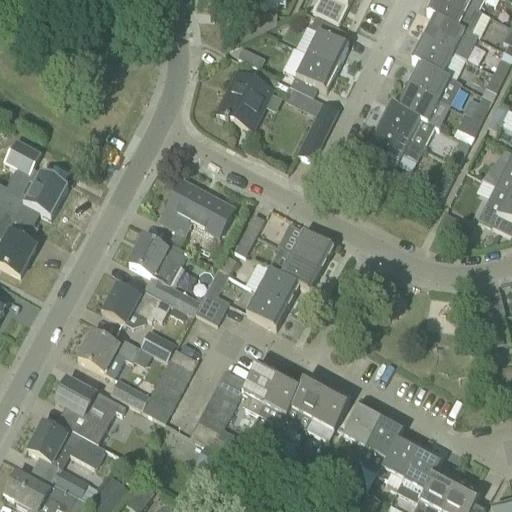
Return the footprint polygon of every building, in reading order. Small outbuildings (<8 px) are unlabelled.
[(215,0),(215,8),(219,8),(232,10),(277,13),(277,10),(277,0),(215,0)] [(321,0),(312,18),(338,31),(353,0),(321,0)] [(465,39),(466,38),(470,40),(481,19),(478,17),(478,18),(444,0),(436,0),(426,19),(434,23),(465,39)] [(444,0),(478,18),(478,17),(486,0),(444,0)] [(243,19),(240,51),(277,34),(278,22),(243,19)] [(306,32),(295,54),(307,60),(338,75),(349,52),(341,48),(346,38),(345,37),(344,37),(328,29),(323,27),(315,23),(309,34),(306,32)] [(434,23),(423,45),(453,61),(465,39),(434,23)] [(511,34),(508,33),(501,47),(511,52),(511,34)] [(442,82),(453,61),(423,45),(411,66),(419,70),(442,82)] [(242,54),(237,64),(248,70),(253,59),(242,54)] [(265,65),(253,59),(248,70),(260,75),(265,65)] [(307,60),(291,93),(294,94),(313,104),(319,93),(327,98),(338,75),(307,60)] [(503,85),(510,70),(500,65),(493,80),(503,85)] [(419,70),(408,92),(439,108),(449,113),(461,90),(451,85),(450,86),(442,82),(419,70)] [(496,99),(503,85),(493,80),(486,94),(496,99)] [(281,104),(271,99),(271,97),(239,81),(219,119),(228,123),(226,126),(229,128),(231,125),(254,136),(265,113),(274,117),(281,104)] [(397,113),(428,129),(439,108),(408,92),(397,113)] [(294,94),(287,108),(318,123),(324,109),(313,104),(294,94)] [(313,169),(339,117),(324,109),(318,123),(298,161),(313,169)] [(391,110),(379,132),(416,151),(423,154),(434,132),(428,129),(397,113),(391,110)] [(481,129),(488,115),(478,110),(471,124),(481,129)] [(474,144),(481,129),(471,124),(464,139),(474,144)] [(416,151),(379,132),(368,154),(375,158),(370,168),(393,180),(402,161),(416,168),(423,154),(416,151)] [(460,146),(456,153),(466,159),(471,151),(460,146)] [(0,193),(0,217),(17,227),(33,236),(41,222),(51,228),(68,196),(50,186),(33,177),(41,163),(15,149),(3,171),(13,176),(3,195),(2,194),(0,193)] [(449,168),(459,173),(466,159),(456,153),(449,168)] [(511,159),(495,191),(511,199),(511,159)] [(430,199),(442,205),(443,205),(452,187),(439,181),(430,199)] [(176,236),(168,250),(178,255),(186,241),(185,241),(191,229),(219,244),(233,216),(181,189),(160,228),(176,236)] [(511,199),(495,191),(477,225),(511,242),(511,199)] [(0,255),(0,272),(3,274),(20,284),(36,255),(10,241),(17,227),(0,217),(0,245),(4,248),(0,255)] [(254,220),(244,238),(242,242),(253,248),(265,226),(254,220)] [(303,237),(291,259),(322,276),(334,254),(303,237)] [(245,263),(253,248),(242,242),(234,257),(245,263)] [(200,309),(169,292),(187,260),(178,255),(168,250),(165,256),(143,244),(128,271),(151,283),(143,297),(170,311),(184,319),(185,318),(193,323),(195,319),(194,319),(200,309)] [(291,259),(279,281),(300,293),(309,298),(322,276),(291,259)] [(217,276),(228,282),(236,267),(225,261),(217,276)] [(205,298),(216,304),(228,282),(217,276),(205,298)] [(258,298),(288,314),(300,293),(279,281),(269,276),(258,298)] [(170,311),(143,297),(131,290),(126,298),(116,292),(109,306),(105,307),(102,313),(103,316),(102,319),(125,331),(132,318),(150,328),(153,323),(161,327),(170,311)] [(205,298),(200,309),(223,321),(229,311),(216,304),(205,298)] [(288,314),(258,298),(246,319),(276,336),(288,314)] [(506,323),(504,318),(499,298),(488,301),(494,326),(506,323)] [(477,304),(483,328),(494,326),(488,301),(477,304)] [(194,319),(195,319),(218,331),(223,321),(200,309),(194,319)] [(500,349),(494,326),(483,328),(489,352),(500,349)] [(149,336),(140,355),(166,369),(176,350),(149,336)] [(91,338),(77,365),(94,375),(103,379),(114,385),(125,365),(133,369),(133,368),(140,356),(121,345),(117,352),(109,348),(91,338)] [(170,366),(192,378),(198,368),(176,355),(170,366)] [(140,356),(133,368),(143,373),(150,361),(140,356)] [(164,376),(186,388),(192,378),(170,366),(164,376)] [(257,421),(258,421),(264,411),(263,410),(280,380),(259,368),(247,388),(241,398),(248,402),(242,413),(257,421)] [(495,375),(500,400),(511,398),(506,372),(495,375)] [(158,386),(181,399),(186,388),(164,376),(158,386)] [(241,399),(241,398),(247,388),(226,376),(220,387),(241,399)] [(264,411),(258,421),(280,433),(284,424),(302,392),(280,380),(263,410),(264,411)] [(284,424),(306,436),(328,395),(307,383),(302,392),(284,424)] [(125,414),(91,396),(90,399),(66,386),(54,408),(64,413),(56,429),(88,446),(96,451),(102,440),(114,417),(121,421),(125,414)] [(120,406),(141,417),(148,403),(117,386),(109,400),(120,406)] [(158,386),(153,396),(175,409),(181,399),(158,386)] [(214,397),(235,409),(241,399),(220,387),(214,397)] [(306,436),(328,448),(350,407),(328,395),(306,436)] [(147,407),(169,419),(175,409),(153,396),(147,407)] [(230,419),(235,409),(214,397),(208,407),(230,419)] [(141,417),(163,429),(169,419),(147,407),(141,417)] [(224,430),(230,419),(208,407),(202,418),(224,430)] [(343,442),(364,454),(365,454),(381,424),(359,412),(343,442)] [(218,440),(220,436),(224,430),(202,418),(197,428),(218,440)] [(356,467),(378,479),(381,474),(386,466),(387,466),(399,445),(403,437),(381,424),(365,454),(364,454),(356,467)] [(94,474),(103,457),(66,438),(64,442),(43,431),(27,459),(50,471),(61,451),(72,457),(69,461),(94,474)] [(195,431),(189,442),(210,454),(216,443),(195,431)] [(216,443),(210,454),(233,467),(239,456),(216,443)] [(381,474),(378,479),(377,481),(386,486),(390,479),(402,486),(404,486),(420,457),(399,445),(387,466),(386,466),(381,474)] [(271,450),(263,464),(275,470),(283,456),(271,450)] [(228,486),(237,468),(208,453),(199,470),(228,486)] [(309,464),(294,456),(289,466),(286,471),(308,484),(317,468),(309,464)] [(404,486),(402,486),(395,498),(417,510),(424,498),(425,498),(437,476),(441,469),(420,457),(404,486)] [(59,473),(50,489),(80,505),(88,489),(59,473)] [(424,498),(417,510),(416,511),(445,511),(459,488),(437,476),(425,498),(424,498)] [(80,505),(50,489),(30,479),(27,485),(16,480),(4,502),(18,509),(17,511),(18,511),(85,511),(88,509),(80,505)] [(111,482),(90,511),(115,511),(128,495),(111,482)] [(331,483),(325,494),(339,501),(344,491),(331,483)] [(483,511),(476,508),(480,500),(459,488),(445,511),(483,511)] [(128,511),(140,511),(147,502),(135,493),(124,509),(128,511)] [(344,495),(338,505),(347,511),(359,511),(362,509),(344,495)] [(359,511),(374,511),(378,507),(366,500),(362,509),(359,511)]
